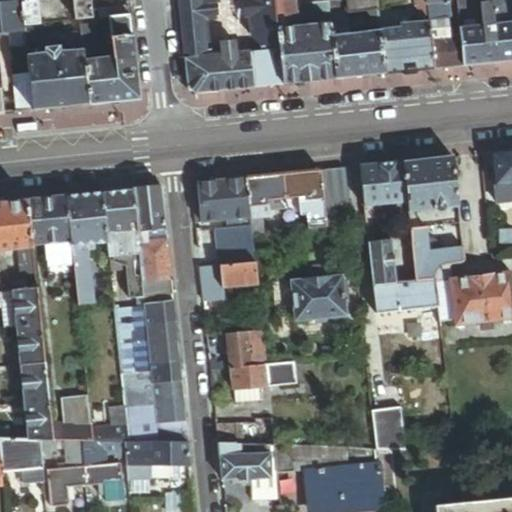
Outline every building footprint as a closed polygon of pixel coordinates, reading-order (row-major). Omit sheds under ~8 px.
[(0,0),(0,32),(7,32),(25,30),(24,25),(22,2),(21,0),(0,0)] [(80,13),(90,12),(89,0),(73,0),(75,20),(80,20),(80,16),(80,13)] [(178,0),(185,61),(208,58),(203,18),(217,16),(216,4),(202,6),(201,0),(178,0)] [(278,31),(274,0),(249,0),(252,37),(261,47),(279,45),(278,31)] [(274,0),(278,31),(300,29),(296,0),(274,0)] [(380,33),(377,0),(347,0),(348,2),(350,16),(367,14),(370,34),(380,33)] [(418,25),(429,24),(429,23),(426,0),(412,0),(413,9),(416,8),(418,25)] [(426,0),(429,23),(448,21),(450,20),(448,0),(426,0)] [(482,0),(456,0),(460,38),(463,68),(511,62),(511,0),(494,0),(495,1),(483,2),(482,0)] [(24,25),(41,24),(39,1),(22,2),(24,25)] [(308,6),(310,28),(331,26),(332,38),(352,36),(350,16),(348,2),(308,6)] [(100,11),(101,18),(121,16),(120,9),(100,11)] [(132,36),(130,16),(115,17),(116,28),(117,38),(132,36)] [(116,28),(115,17),(101,19),(100,19),(101,29),(112,28),(116,28)] [(92,25),(91,19),(81,20),(80,20),(81,30),(82,37),(83,51),(84,57),(98,56),(95,25),(92,25)] [(81,30),(80,20),(75,20),(41,24),(24,25),(25,30),(26,36),(38,35),(39,43),(48,42),(47,34),(81,30)] [(434,71),(463,68),(460,38),(450,39),(448,21),(429,23),(429,24),(434,71)] [(384,76),(434,71),(429,24),(418,25),(397,27),(397,31),(380,33),(384,76)] [(283,86),(337,81),(332,38),(331,26),(310,28),(311,37),(301,38),(300,29),(278,31),(279,45),(283,86)] [(26,36),(25,30),(7,32),(8,43),(12,47),(26,45),(26,36)] [(337,81),(384,76),(380,33),(370,34),(352,36),(332,38),(337,81)] [(139,101),(132,36),(117,38),(113,38),(112,38),(114,60),(98,61),(85,63),(89,106),(139,101)] [(74,38),(75,52),(83,51),(82,37),(74,38)] [(228,92),(254,89),(250,54),(235,55),(234,44),(223,45),(225,57),(228,92)] [(254,89),(283,86),(279,45),(261,47),(262,53),(250,54),(254,89)] [(28,57),(30,76),(33,111),(89,106),(85,63),(84,57),(83,51),(75,52),(61,53),(60,48),(46,49),(47,55),(28,57)] [(196,95),(228,92),(225,57),(208,58),(185,61),(187,87),(196,95)] [(33,111),(30,76),(12,78),(15,113),(33,111)] [(511,151),(492,154),(497,205),(511,203),(511,151)] [(459,208),(453,158),(404,163),(408,203),(409,213),(435,211),(436,212),(437,212),(438,212),(438,213),(439,213),(440,213),(441,213),(442,213),(442,212),(443,212),(444,212),(444,211),(445,211),(445,210),(446,209),(459,208)] [(408,203),(404,163),(360,168),(365,208),(408,203)] [(352,226),(346,169),(320,172),(323,202),(327,229),(352,226)] [(323,202),(320,172),(283,176),(286,200),(303,199),(304,203),(323,202)] [(286,200),(283,176),(246,180),(249,209),(270,207),(269,202),(286,200)] [(226,222),(250,220),(250,218),(249,209),(246,180),(199,185),(203,224),(226,222)] [(162,188),(133,191),(142,282),(171,279),(167,242),(148,244),(147,233),(166,231),(162,188)] [(142,282),(133,191),(103,195),(108,244),(108,247),(109,257),(111,272),(124,270),(127,298),(132,297),(133,307),(115,309),(124,405),(127,427),(128,444),(158,445),(157,426),(155,407),(152,385),(151,368),(148,346),(146,323),(144,306),(144,298),(143,289),(142,282)] [(108,244),(103,195),(68,198),(72,243),(73,248),(87,246),(108,244)] [(72,243),(68,198),(28,202),(32,247),(58,244),(71,243),(72,243)] [(303,199),(286,200),(287,208),(288,226),(305,224),(304,216),(310,215),(310,214),(305,215),(304,203),(303,199)] [(287,208),(286,200),(269,202),(270,207),(249,209),(250,218),(261,217),(260,211),(287,208)] [(32,247),(28,202),(0,205),(0,252),(5,252),(12,251),(33,249),(32,247)] [(327,229),(323,202),(304,203),(305,215),(310,214),(312,230),(327,229)] [(250,220),(252,237),(263,236),(261,217),(250,218),(250,220)] [(379,218),(366,219),(367,233),(376,232),(380,231),(379,218)] [(221,269),(256,265),(252,237),(250,220),(226,222),(228,232),(205,234),(196,234),(200,271),(221,269)] [(412,230),(411,230),(416,281),(437,279),(437,277),(437,275),(438,273),(438,271),(439,270),(441,268),(443,267),(444,266),(446,265),(448,265),(452,266),(462,264),(463,264),(464,261),(463,249),(455,250),(428,252),(426,228),(417,229),(412,230)] [(369,243),(373,286),(396,283),(391,230),(380,231),(376,232),(377,242),(369,243)] [(167,242),(166,231),(147,233),(148,244),(167,242)] [(376,232),(367,233),(369,243),(377,242),(376,232)] [(75,278),(71,243),(58,244),(61,279),(75,278)] [(89,265),(87,246),(73,248),(79,307),(94,305),(90,265),(89,265)] [(13,292),(37,290),(33,257),(19,258),(21,277),(24,276),(24,282),(12,283),(13,292)] [(223,291),(258,287),(256,265),(221,269),(223,291)] [(437,279),(440,307),(455,305),(453,280),(452,266),(448,265),(446,265),(444,266),(443,267),(441,268),(439,270),(438,271),(438,273),(437,275),(437,277),(437,279)] [(218,291),(223,291),(221,269),(200,271),(203,300),(219,299),(218,291)] [(511,274),(453,280),(455,305),(457,321),(457,325),(483,322),(492,321),(502,320),(503,326),(511,325),(510,319),(511,319),(511,274)] [(318,321),(329,320),(348,318),(344,277),(291,283),(296,324),(318,321)] [(171,279),(142,282),(143,289),(172,286),(171,279)] [(376,314),(440,307),(437,279),(416,281),(396,283),(373,286),(376,314)] [(172,286),(143,289),(144,298),(158,297),(173,295),(172,286)] [(17,329),(40,327),(37,290),(13,292),(17,329)] [(17,329),(13,292),(0,293),(4,330),(17,329)] [(173,303),(173,295),(158,297),(158,298),(159,305),(173,303)] [(159,305),(158,298),(145,299),(146,306),(159,305)] [(175,320),(173,303),(159,305),(146,306),(144,306),(146,323),(175,320)] [(441,314),(442,323),(457,321),(455,305),(440,307),(441,314)] [(442,323),(441,314),(428,316),(431,340),(443,338),(442,323)] [(175,320),(146,323),(148,346),(178,343),(175,320)] [(330,329),(329,320),(318,321),(319,330),(330,329)] [(21,367),(44,364),(40,327),(17,329),(18,345),(19,351),(21,367)] [(267,367),(263,332),(247,334),(250,369),(267,367)] [(231,371),(250,369),(247,334),(227,336),(231,368),(231,371)] [(178,343),(148,346),(151,368),(180,365),(178,343)] [(311,362),(295,364),(296,371),(312,369),(311,362)] [(24,404),(48,402),(44,364),(21,367),(22,383),(23,387),(24,404)] [(295,364),(267,367),(269,388),(298,385),(296,371),(295,364)] [(180,365),(151,368),(152,385),(182,382),(180,365)] [(269,388),(267,367),(250,369),(231,371),(233,392),(235,392),(261,389),(269,388)] [(182,382),(152,385),(155,407),(184,404),(182,382)] [(261,389),(235,392),(237,404),(262,402),(261,389)] [(90,425),(87,397),(60,400),(63,433),(74,433),(74,428),(90,425)] [(39,442),(52,442),(48,402),(24,404),(26,420),(26,425),(28,442),(39,442)] [(184,404),(155,407),(157,426),(186,423),(184,404)] [(127,427),(124,405),(110,407),(112,428),(127,427)] [(381,410),(374,410),(379,449),(393,450),(407,450),(402,407),(381,410)] [(255,422),(216,427),(218,446),(269,447),(275,447),(276,447),(273,421),(255,422)] [(186,423),(157,426),(158,445),(188,446),(186,423)] [(91,443),(90,430),(90,425),(74,428),(74,433),(63,433),(62,443),(67,443),(82,443),(91,443)] [(125,444),(128,444),(127,427),(112,428),(90,430),(91,443),(97,443),(114,444),(125,444)] [(41,457),(39,442),(28,442),(0,440),(0,455),(2,474),(22,472),(42,470),(41,457)] [(70,470),(67,443),(62,443),(52,442),(39,442),(41,457),(56,456),(55,452),(64,451),(66,471),(70,470)] [(85,469),(82,443),(67,443),(70,470),(85,469)] [(100,467),(97,443),(91,443),(82,443),(85,469),(100,467)] [(116,460),(114,444),(97,443),(100,467),(116,466),(116,460)] [(127,459),(125,444),(114,444),(116,460),(127,459)] [(190,469),(188,446),(158,445),(128,444),(125,444),(127,459),(129,481),(150,481),(151,467),(169,468),(169,481),(192,482),(190,469)] [(269,452),(269,447),(218,446),(222,483),(244,481),(251,481),(272,480),(269,452)] [(276,447),(275,447),(275,452),(279,500),(280,505),(296,504),(293,472),(310,471),(308,448),(276,447)] [(344,449),(308,448),(310,471),(344,468),(344,457),(344,449)] [(314,511),(398,505),(393,450),(379,449),(380,465),(310,471),(313,511),(314,511)] [(373,449),(344,449),(344,457),(373,458),(373,449)] [(66,471),(64,451),(55,452),(56,456),(41,457),(42,470),(42,473),(47,473),(66,471)] [(279,500),(275,452),(269,452),(272,480),(251,481),(251,487),(252,502),(279,500)] [(116,466),(100,467),(85,469),(87,488),(99,487),(105,486),(106,500),(107,505),(125,503),(122,465),(116,466)] [(87,488),(85,469),(70,470),(66,471),(47,473),(51,510),(70,508),(69,503),(69,498),(68,490),(74,490),(87,488)] [(42,473),(42,470),(22,472),(23,486),(43,484),(42,473)] [(511,511),(511,503),(438,511),(511,511)]
